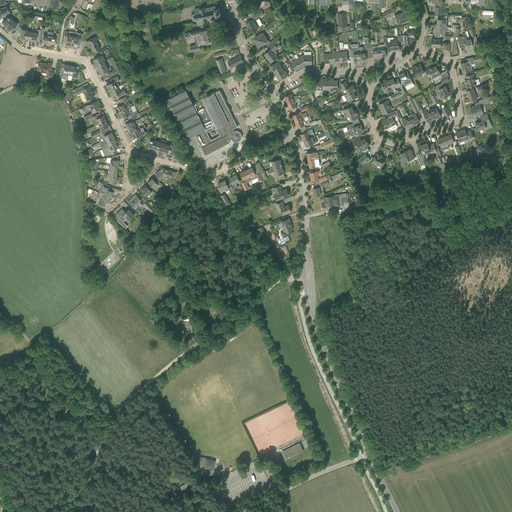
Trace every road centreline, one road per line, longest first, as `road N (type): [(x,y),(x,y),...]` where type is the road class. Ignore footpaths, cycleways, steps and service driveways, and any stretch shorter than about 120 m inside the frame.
road 1 (unclassified): [(79,511),(117,412),(275,282),(304,278)]
road 2 (residential): [(372,85),(368,110),(381,139),(396,143),(456,121),(450,63),(417,49)]
road 3 (residential): [(128,150),(85,62),(22,50),(0,30)]
road 4 (tertiary): [(369,454),(312,315)]
road 5 (residential): [(156,158),(214,174),(292,138)]
road 6 (unclassified): [(374,465),(511,422)]
road 7 (unclassified): [(247,510),(369,454)]
